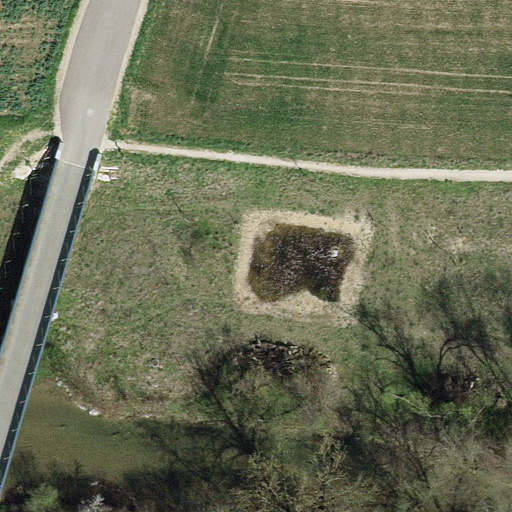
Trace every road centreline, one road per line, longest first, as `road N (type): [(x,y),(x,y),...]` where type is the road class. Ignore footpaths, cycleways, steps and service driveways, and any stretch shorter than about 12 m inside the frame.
road 1 (residential): [(0,418),(81,137)]
road 2 (unclassified): [(115,0),(81,137)]
